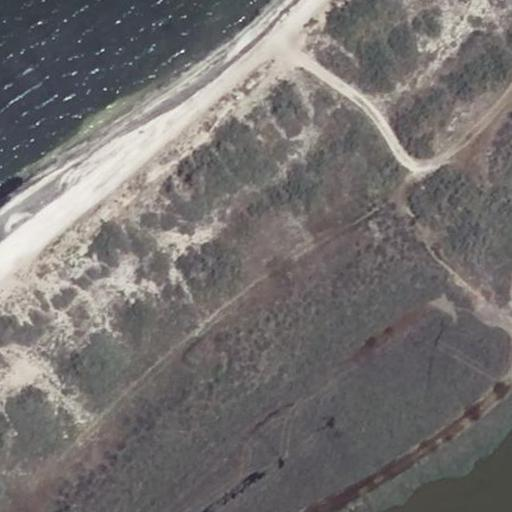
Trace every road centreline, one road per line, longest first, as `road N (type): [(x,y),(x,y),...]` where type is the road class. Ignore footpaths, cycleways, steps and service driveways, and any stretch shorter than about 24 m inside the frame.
road 1 (track): [(0,271),(323,0)]
road 2 (track): [(280,36),(360,97),(414,167),(443,161),(511,90)]
road 3 (track): [(511,373),(414,455),(312,511)]
